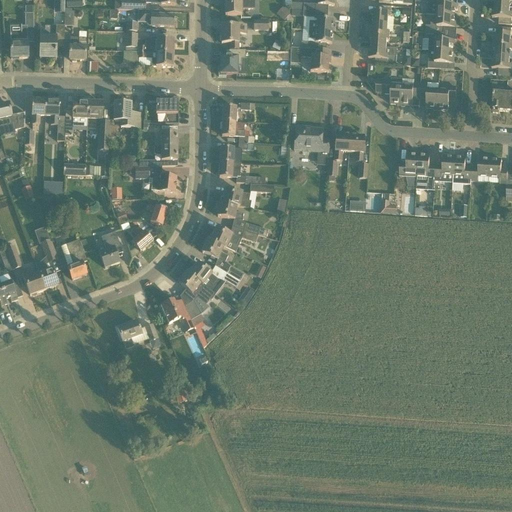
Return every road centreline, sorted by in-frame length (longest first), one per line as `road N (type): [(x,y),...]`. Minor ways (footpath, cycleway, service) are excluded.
road 1 (residential): [(0,334),(154,271),(189,209),(199,91)]
road 2 (residential): [(199,91),(0,83)]
road 3 (residential): [(346,95),(199,91)]
road 4 (residential): [(466,132),(473,0)]
road 5 (residential): [(466,132),(396,128),(360,97),(346,95)]
